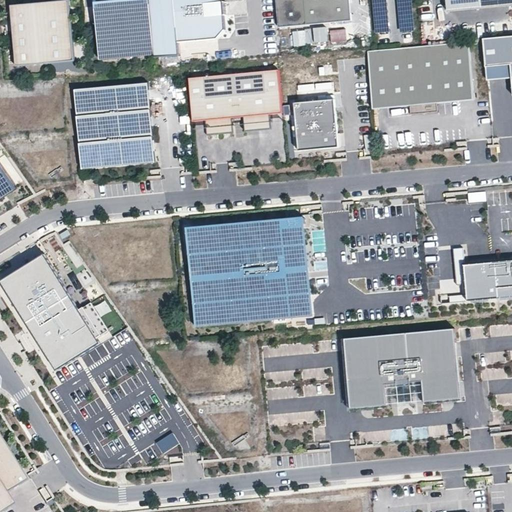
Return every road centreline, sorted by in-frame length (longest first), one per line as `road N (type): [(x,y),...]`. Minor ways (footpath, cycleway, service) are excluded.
road 1 (residential): [(511,455),(96,494),(72,477),(0,361)]
road 2 (residential): [(511,168),(80,208),(48,216),(0,245)]
road 3 (unknown): [(359,183),(345,60)]
